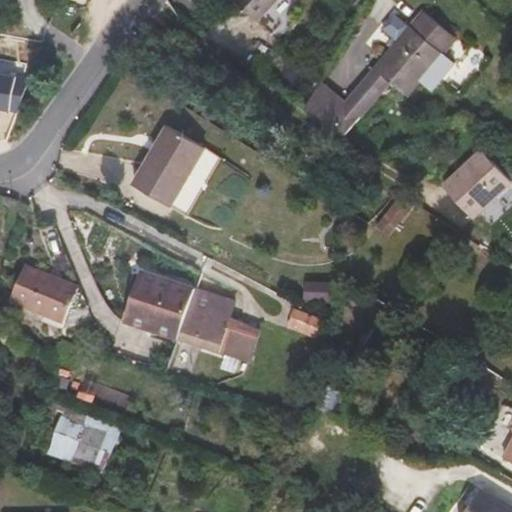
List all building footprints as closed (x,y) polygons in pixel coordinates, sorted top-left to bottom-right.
[(237,0),(274,34),(306,0),(237,0)] [(424,10),(376,68),(349,103),(323,82),(309,106),(348,134),(411,96),(423,81),(435,91),(447,75),(436,66),(458,39),(424,10)] [(170,125),(136,184),(174,206),(208,147),(170,125)] [(445,185),(475,217),(511,183),(511,179),(484,149),(445,185)] [(377,226),(391,236),(414,206),(401,196),(377,226)] [(12,300),(66,322),(81,286),(27,264),(12,300)] [(181,338),(197,288),(142,271),(129,312),(159,321),(156,330),(181,338)] [(197,288),(181,338),(252,361),(263,329),(233,316),(238,302),(197,288)] [(295,309),(289,324),(318,336),(325,322),(295,309)] [(360,357),(378,323),(357,311),(338,345),(360,357)] [(126,321),(156,330),(159,321),(129,312),(126,321)] [(68,406),(49,452),(105,474),(123,428),(68,406)] [(511,441),(503,456),(511,460),(511,441)] [(209,477),(193,511),(219,511),(230,487),(221,483),(222,482),(209,477)] [(511,511),(511,508),(484,489),(467,511),(511,511)]
